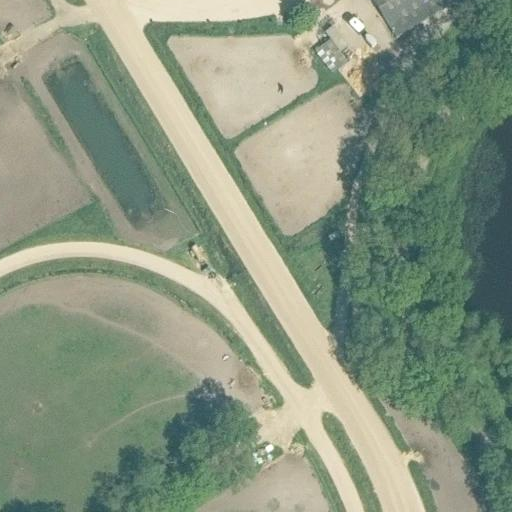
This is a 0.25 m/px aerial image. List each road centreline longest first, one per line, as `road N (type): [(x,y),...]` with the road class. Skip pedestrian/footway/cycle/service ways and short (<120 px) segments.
road 1 (track): [(400,511),(375,452),(100,0)]
road 2 (track): [(511,35),(463,83),(429,138),(405,209),(399,299),(411,349),(511,491)]
road 3 (track): [(137,511),(408,343)]
